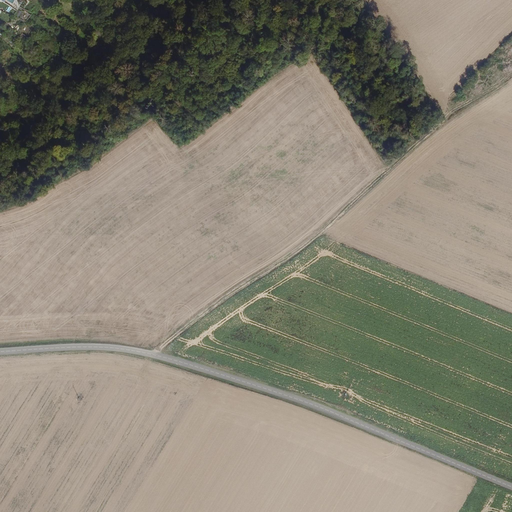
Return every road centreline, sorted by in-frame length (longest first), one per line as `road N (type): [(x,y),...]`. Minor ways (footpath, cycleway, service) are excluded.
road 1 (tertiary): [(511,487),(311,404),(180,361),(89,346),(0,351)]
road 2 (track): [(154,355),(179,328),(300,250),(487,90)]
